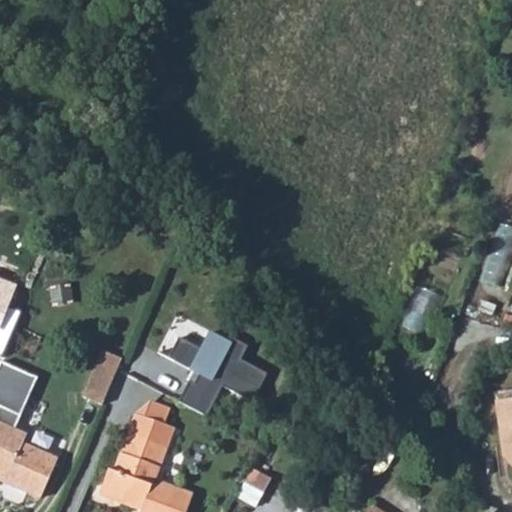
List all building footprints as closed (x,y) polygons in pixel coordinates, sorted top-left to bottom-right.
[(504,283),(511,257),(511,225),(502,222),(484,277),(504,283)] [(194,374),(177,408),(204,421),(225,388),(254,404),(269,377),(243,363),(249,349),(234,341),(232,346),(211,335),(202,351),(180,341),(170,361),(194,374)] [(91,389),(111,397),(130,351),(110,343),(91,389)] [(0,430),(0,462),(7,466),(22,472),(20,479),(52,493),(70,454),(38,440),(41,431),(29,426),(51,373),(17,357),(0,395),(0,397),(12,402),(6,416),(0,430)] [(511,395),(500,397),(504,453),(511,461),(511,395)] [(108,470),(97,496),(137,511),(185,511),(192,498),(161,486),(159,491),(152,489),(177,432),(165,426),(171,411),(150,403),(145,419),(140,416),(115,473),(108,470)] [(397,403),(356,407),(365,418),(372,425),(400,423),(397,403)] [(365,418),(357,437),(383,435),(372,425),(365,418)] [(400,423),(372,425),(383,435),(400,434),(400,423)] [(7,466),(5,473),(20,479),(22,472),(7,466)] [(264,491),(272,476),(255,468),(247,482),(264,491)] [(395,511),(381,502),(374,511),(395,511)]
